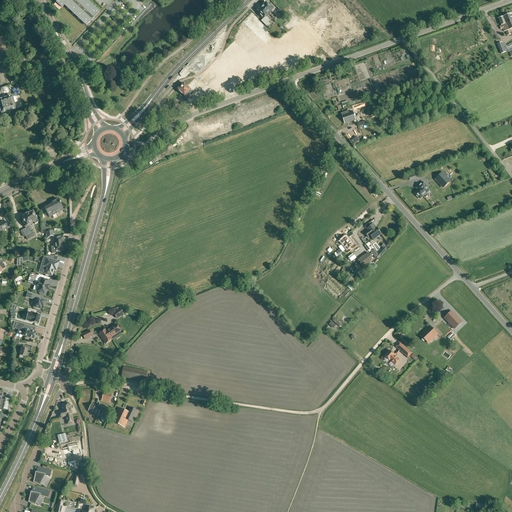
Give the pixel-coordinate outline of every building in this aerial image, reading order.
[(57,0),(55,3),(61,8),(63,5),(69,11),(75,16),(80,22),(85,26),(91,20),(92,19),(92,18),(98,12),(94,8),(88,2),(85,0),(57,0)] [(266,3),(262,7),(269,13),(272,11),(276,15),(278,13),(274,9),(274,8),(270,4),(268,5),(266,3)] [(269,13),(262,7),(258,11),(260,13),(259,14),(264,19),(262,21),(268,27),(270,24),(268,22),(270,20),(266,16),(269,13)] [(511,29),(507,16),(499,19),(502,26),(505,32),(506,31),(506,32),(511,29)] [(307,54),(310,57),(321,47),(302,28),(292,38),(304,50),(301,53),(305,57),(307,54)] [(507,52),(503,43),(498,45),(502,54),(507,52)] [(2,90),(1,90),(0,90),(0,111),(1,114),(3,113),(6,112),(6,113),(7,114),(8,113),(9,113),(10,112),(10,111),(13,110),(15,110),(11,97),(10,97),(7,86),(1,88),(2,90)] [(348,113),(352,111),(352,110),(355,109),(360,108),(359,104),(346,108),(347,111),(348,111),(348,113)] [(348,111),(347,111),(341,114),(344,124),(355,120),(352,111),(348,113),(348,111)] [(450,181),(448,179),(442,173),(435,179),(443,188),(449,182),(450,181)] [(429,191),(427,188),(428,187),(423,182),(422,183),(416,188),(417,188),(419,190),(415,193),(416,194),(416,195),(416,196),(417,197),(418,198),(419,198),(420,199),(429,191)] [(49,217),(63,210),(59,203),(60,203),(58,199),(50,203),(51,204),(44,208),(49,217)] [(34,224),(38,222),(32,212),(28,214),(28,213),(24,215),(25,216),(20,218),(26,229),(20,231),(23,237),(25,236),(27,240),(35,236),(29,224),(33,222),(34,224)] [(0,231),(9,227),(7,223),(5,224),(3,221),(0,223),(0,231)] [(367,229),(368,230),(364,233),(368,237),(371,235),(373,239),(373,240),(381,235),(376,228),(373,225),(367,229)] [(347,232),(337,239),(347,252),(351,249),(349,247),(351,246),(353,248),(357,245),(347,232)] [(62,241),(63,241),(63,240),(63,236),(53,238),(55,251),(57,251),(58,252),(59,252),(60,251),(61,251),(61,250),(63,250),(62,241)] [(373,259),(368,253),(358,261),(362,267),(373,259)] [(59,262),(46,258),(44,264),(47,265),(44,274),(46,275),(49,276),(52,276),(54,268),(56,269),(57,268),(59,262)] [(44,279),(45,276),(38,274),(38,276),(34,274),(30,275),(29,278),(30,281),(37,283),(36,286),(39,287),(38,292),(45,294),(47,290),(48,290),(48,289),(49,287),(49,286),(48,285),(49,284),(49,281),(48,281),(44,279)] [(35,308),(39,309),(39,308),(40,309),(41,306),(43,306),(44,304),(45,300),(42,300),(42,299),(39,298),(40,296),(28,292),(26,297),(35,300),(33,307),(35,307),(35,308)] [(30,322),(38,324),(40,316),(40,315),(36,314),(37,311),(28,308),(27,313),(25,320),(31,322),(30,322)] [(120,309),(114,313),(117,318),(124,314),(120,309)] [(444,318),(455,329),(462,322),(451,311),(444,318)] [(441,321),(438,324),(446,332),(449,329),(441,321)] [(17,323),(15,329),(23,331),(22,335),(26,337),(26,338),(30,339),(30,338),(34,339),(35,332),(29,330),(30,326),(23,325),(17,323)] [(116,324),(107,331),(111,337),(121,331),(116,324)] [(428,343),(437,334),(429,326),(420,335),(428,343)] [(111,337),(107,331),(106,329),(99,334),(106,344),(112,339),(111,338),(111,337)] [(92,336),(89,330),(82,334),(85,340),(92,336)] [(30,351),(30,347),(22,345),(21,348),(21,347),(19,355),(25,357),(27,351),(30,351)] [(412,353),(403,346),(399,350),(407,358),(412,353)] [(389,350),(384,356),(385,357),(384,358),(384,359),(385,360),(386,361),(387,361),(388,361),(389,360),(389,361),(390,361),(395,365),(399,360),(396,357),(396,356),(389,350)] [(148,372),(123,367),(121,377),(146,382),(148,372)] [(112,393),(104,391),(102,401),(110,403),(112,393)] [(74,423),(70,404),(69,404),(69,402),(65,403),(65,405),(62,406),(63,411),(60,412),(61,418),(66,417),(68,424),(74,423)] [(105,413),(107,407),(100,404),(99,407),(92,404),(89,411),(98,415),(100,410),(105,413)] [(115,418),(113,422),(124,428),(128,420),(132,422),(138,410),(131,406),(128,412),(127,411),(120,408),(115,418)] [(68,447),(63,448),(65,457),(70,456),(70,454),(73,454),(74,456),(81,455),(79,444),(68,447)] [(40,484),(45,475),(49,476),(50,476),(52,471),(38,467),(34,482),(40,484)] [(35,504),(40,495),(49,497),(50,491),(33,487),(29,502),(35,504)] [(55,510),(56,511),(60,511),(63,501),(59,500),(55,510)]
